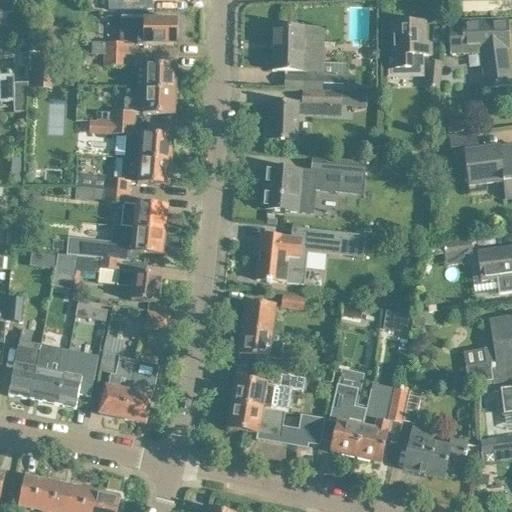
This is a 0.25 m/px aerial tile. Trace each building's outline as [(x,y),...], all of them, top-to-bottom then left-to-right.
[(0,0),(0,13),(6,13),(14,13),(13,0),(0,0)] [(108,0),(109,12),(153,11),(153,1),(146,1),(145,0),(108,0)] [(146,17),(119,16),(119,44),(128,45),(128,46),(144,46),(176,46),(176,35),(178,35),(178,23),(176,23),(176,21),(146,21),(146,17)] [(394,56),(390,56),(391,70),(392,76),(421,76),(421,68),(424,68),(424,56),(431,56),(431,51),(425,51),(424,24),(416,24),(416,21),(401,21),(401,25),(393,25),(394,56)] [(463,28),(450,28),(451,57),(480,56),(483,78),(485,89),(510,86),(505,50),(508,50),(509,23),(463,23),(463,28)] [(323,63),(323,47),(324,30),(273,28),(272,72),(302,73),(301,90),(351,91),(352,77),(346,77),(347,64),(323,63)] [(104,56),(128,56),(128,46),(128,45),(119,44),(92,44),(91,55),(104,56)] [(128,68),(128,56),(104,56),(103,67),(128,68)] [(440,65),(427,65),(428,91),(441,91),(440,65)] [(175,92),(176,68),(130,67),(130,90),(130,91),(175,92)] [(0,76),(0,103),(14,102),(14,87),(14,76),(0,76)] [(27,86),(14,87),(14,102),(14,113),(26,113),(27,86)] [(174,116),(175,92),(130,91),(130,90),(126,90),(126,101),(125,101),(124,112),(105,111),(105,117),(90,116),(89,122),(135,125),(136,114),(142,114),(142,115),(174,116)] [(301,93),(300,105),(366,108),(366,95),(301,93)] [(298,105),(270,104),(269,141),(297,142),(298,105)] [(452,108),(453,123),(475,122),(474,107),(452,108)] [(171,162),(173,138),(134,135),(135,125),(89,122),(88,134),(109,135),(109,134),(126,135),(124,158),(171,162)] [(476,134),(449,138),(450,151),(478,147),(476,134)] [(511,147),(464,153),(469,195),(470,194),(468,180),(484,178),(485,186),(503,184),(505,201),(511,199),(511,147)] [(171,162),(124,158),(121,158),(120,180),(106,179),(106,178),(105,177),(104,190),(130,193),(132,183),(137,183),(137,184),(169,186),(171,162)] [(310,173),(364,177),(365,162),(312,158),(310,173)] [(267,169),(264,211),(296,213),(311,214),(313,191),(339,193),(341,175),(310,173),(308,172),(267,169)] [(54,189),(53,212),(64,213),(65,190),(54,189)] [(165,233),(168,209),(129,205),(130,193),(104,190),(102,202),(123,204),(121,228),(165,233)] [(14,244),(15,227),(6,227),(6,244),(14,244)] [(68,240),(67,256),(75,257),(96,259),(133,263),(134,254),(163,257),(165,233),(121,228),(113,227),(112,245),(68,240)] [(261,237),(256,281),(287,285),(303,286),(307,246),(353,251),(353,257),(363,259),(365,238),(308,232),(307,242),(292,240),(261,237)] [(15,237),(15,248),(26,249),(26,238),(15,237)] [(471,240),(444,244),(447,265),(465,263),(463,254),(472,253),(471,240)] [(511,247),(477,252),(481,283),(511,278),(511,247)] [(0,269),(10,270),(11,258),(0,257),(0,269)] [(74,260),(57,257),(55,271),(72,274),(74,260)] [(147,265),(133,263),(96,259),(75,257),(74,282),(81,283),(81,272),(98,274),(99,270),(118,273),(116,287),(132,289),(131,302),(157,305),(160,276),(145,275),(147,265)] [(93,285),(88,313),(108,316),(113,288),(93,285)] [(283,296),(281,308),(304,312),(305,299),(283,296)] [(8,299),(6,323),(22,324),(23,314),(24,310),(24,300),(8,299)] [(276,307),(246,303),(242,330),(272,334),(272,332),(276,307)] [(77,306),(74,318),(86,321),(88,309),(77,306)] [(147,313),(144,328),(167,333),(170,318),(147,313)] [(406,334),(408,316),(386,313),(384,332),(406,334)] [(483,349),(464,351),(467,367),(470,383),(480,382),(492,380),(492,381),(511,378),(511,318),(490,322),(494,348),(483,349)] [(285,334),(272,332),(272,334),(242,330),(239,357),(269,361),(269,359),(274,360),(272,371),(294,375),(296,363),(281,360),(285,334)] [(19,342),(8,397),(31,402),(42,346),(41,346),(19,342)] [(42,346),(31,402),(58,407),(69,352),(42,346)] [(119,358),(119,355),(103,351),(98,372),(115,376),(112,389),(105,388),(99,415),(122,420),(135,362),(119,358)] [(69,352),(58,407),(76,411),(79,394),(91,397),(98,358),(69,352)] [(348,392),(350,357),(334,356),(333,391),(348,392)] [(135,362),(122,420),(146,426),(159,367),(135,362)] [(236,381),(231,406),(284,415),(287,415),(289,401),(291,389),(303,391),(305,380),(281,375),(279,387),(274,387),(236,381)] [(492,380),(480,382),(482,394),(494,393),(500,392),(504,416),(511,415),(511,378),(492,381),(492,380)] [(402,421),(408,392),(394,389),(387,421),(401,424),(402,421)] [(421,394),(408,392),(402,421),(414,424),(421,394)] [(231,406),(227,430),(280,439),(293,441),(292,448),(307,451),(308,446),(296,444),(298,430),(282,428),(284,415),(231,406)] [(356,460),(364,421),(340,415),(331,454),(356,460)] [(298,430),(296,444),(308,446),(320,448),(324,421),(301,417),(298,430)] [(389,426),(364,421),(356,460),(380,465),(389,426)] [(450,442),(449,448),(427,443),(430,434),(413,431),(403,470),(443,480),(448,459),(463,463),(467,445),(450,442)] [(480,476),(478,485),(489,487),(491,478),(480,476)] [(32,511),(42,511),(48,483),(25,478),(18,509),(32,511)] [(67,511),(72,488),(48,483),(42,511),(67,511)] [(92,511),(96,494),(72,488),(67,511),(92,511)] [(116,511),(120,499),(96,494),(92,511),(116,511)]
